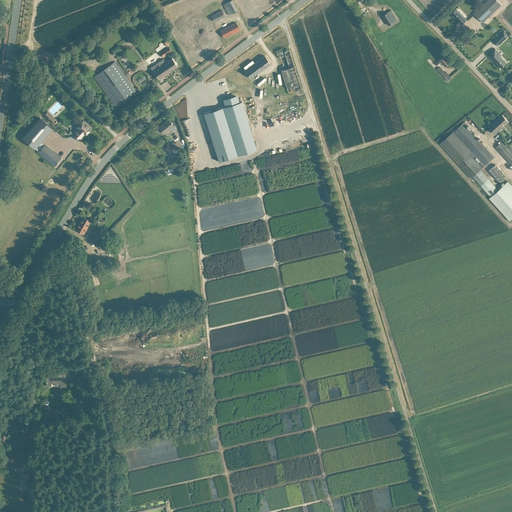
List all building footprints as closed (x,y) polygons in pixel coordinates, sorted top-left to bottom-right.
[(231,0),(223,4),(227,11),(229,15),(238,10),(236,6),(232,0),(231,0)] [(355,3),(360,9),(364,6),(359,0),(354,0),(354,1),(355,3)] [(487,0),(474,13),(483,22),(503,3),(499,0),(487,0)] [(451,14),(456,19),(454,21),(459,26),(460,24),(461,25),(464,21),(467,19),(457,9),(454,11),(451,14)] [(211,16),(214,22),(225,16),(222,10),(211,16)] [(391,10),(387,13),(383,16),(389,25),(397,20),(391,10)] [(224,37),(232,33),(233,34),(240,30),(236,23),(220,31),(224,37)] [(508,36),(504,32),(503,31),(493,41),(493,42),(494,43),(495,42),(498,45),(508,36)] [(169,47),(160,53),(163,56),(172,50),(169,47)] [(301,89),(289,49),(284,52),(289,67),(281,70),(288,93),(301,89)] [(506,62),(500,56),(499,57),(496,54),(498,52),(497,51),(497,52),(495,50),(495,49),(488,55),(489,56),(491,58),(493,60),(494,59),(501,67),(506,62)] [(265,56),(245,70),(251,78),(270,64),(265,56)] [(445,67),(446,66),(450,62),(444,56),(440,59),(436,64),(438,66),(442,63),(445,67)] [(150,68),(158,79),(177,66),(172,58),(165,62),(163,59),(150,68)] [(114,62),(98,73),(94,76),(115,106),(136,92),(114,62)] [(440,66),(437,69),(448,81),(452,78),(447,72),(446,73),(440,66)] [(204,113),(219,161),(257,149),(242,101),(238,102),(236,96),(224,100),(226,106),(204,113)] [(56,118),(48,110),(44,115),(51,122),(56,118)] [(502,114),(498,118),(489,126),(495,133),(509,121),(502,114)] [(40,117),(22,138),(35,148),(39,151),(45,144),(41,141),(52,128),(40,117)] [(167,136),(173,131),(176,129),(168,119),(162,124),(162,125),(159,127),(164,134),(165,133),(167,136)] [(77,127),(78,129),(73,134),(79,140),(84,134),(85,135),(91,128),(87,124),(87,123),(85,121),(84,122),(83,121),(77,127)] [(440,143),(471,178),(495,157),(465,124),(466,123),(465,121),(440,143)] [(511,152),(502,141),(495,147),(511,165),(511,152)] [(52,150),(45,144),(39,151),(38,152),(54,165),(61,158),(61,157),(60,159),(51,151),(52,150)] [(176,144),(168,147),(171,157),(179,154),(176,144)] [(500,182),(507,176),(495,164),(489,170),(500,182)] [(480,170),(473,176),(491,196),(489,198),(510,221),(511,218),(511,185),(508,181),(498,190),(480,170)] [(83,217),(76,229),(83,234),(87,227),(90,221),(83,217)] [(100,231),(90,238),(95,245),(105,237),(100,231)] [(51,377),(46,377),(46,386),(51,385),(51,383),(60,383),(60,387),(66,387),(65,370),(60,371),(60,373),(52,374),(52,375),(53,375),(53,377),(51,377)]
